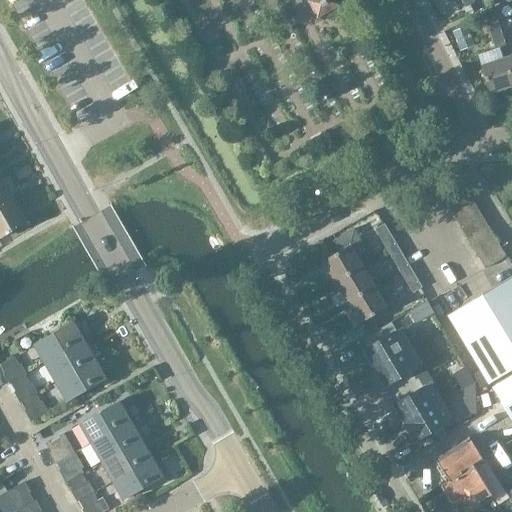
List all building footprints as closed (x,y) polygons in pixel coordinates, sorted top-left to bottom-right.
[(336,0),(311,0),(307,2),(317,19),(340,6),(336,0)] [(492,0),(478,0),(474,2),(469,4),(473,14),(495,6),(492,0)] [(471,13),(469,6),(465,8),(464,9),(461,3),(439,13),(445,24),(471,13)] [(496,19),(490,21),(486,23),(490,35),(500,32),(496,19)] [(505,46),(500,32),(490,35),(495,50),(505,46)] [(511,86),(504,59),(481,67),(489,94),(511,86)] [(0,208),(13,200),(0,178),(0,177),(0,208)] [(443,197),(449,208),(470,196),(463,185),(443,197)] [(476,206),(470,196),(449,208),(455,218),(476,206)] [(0,238),(26,223),(13,200),(0,208),(0,238)] [(355,212),(364,226),(379,216),(370,202),(355,212)] [(482,216),(476,206),(455,218),(462,228),(482,216)] [(488,226),(482,216),(462,228),(468,238),(488,226)] [(375,230),(387,252),(397,246),(384,225),(375,230)] [(494,236),(488,226),(468,238),(474,249),(494,236)] [(323,262),(335,283),(362,267),(355,255),(366,249),(354,229),(333,242),(339,252),(323,262)] [(500,246),(494,236),(474,249),(480,259),(500,246)] [(409,266),(397,246),(387,252),(399,272),(409,266)] [(506,257),(500,246),(480,259),(486,269),(506,257)] [(422,288),(409,266),(399,272),(412,294),(422,288)] [(375,287),(362,267),(335,283),(347,304),(375,287)] [(511,277),(448,316),(489,384),(511,370),(511,277)] [(387,308),(375,287),(347,304),(360,324),(387,308)] [(33,344),(45,363),(84,341),(73,321),(33,344)] [(364,351),(374,369),(414,346),(403,328),(396,332),(390,323),(363,339),(368,348),(364,351)] [(95,360),(84,341),(45,363),(56,383),(95,360)] [(424,364),(414,346),(374,369),(385,387),(390,384),(395,393),(397,392),(415,381),(410,372),(424,364)] [(0,366),(10,384),(24,375),(29,373),(25,366),(22,368),(20,365),(19,366),(14,357),(0,365),(0,366)] [(106,378),(95,360),(56,383),(66,401),(106,378)] [(24,375),(10,384),(21,403),(35,395),(37,394),(31,383),(29,384),(24,375)] [(511,420),(511,376),(493,388),(511,420)] [(404,424),(444,400),(433,382),(423,388),(418,379),(415,381),(397,392),(402,400),(394,405),(404,424)] [(475,383),(464,389),(465,401),(475,400),(475,383)] [(40,402),(35,395),(21,403),(32,422),(48,412),(42,401),(40,402)] [(444,400),(404,424),(415,442),(420,439),(425,448),(445,436),(440,427),(454,419),(444,400)] [(80,423),(91,442),(130,420),(118,401),(80,423)] [(140,438),(130,420),(91,442),(101,461),(140,438)] [(64,434),(45,444),(56,463),(74,452),(64,434)] [(151,458),(140,438),(101,461),(112,480),(151,458)] [(449,482),(441,487),(455,509),(462,504),(467,511),(472,511),(493,499),(474,468),(483,463),(468,439),(435,459),(449,482)] [(74,452),(56,463),(67,482),(82,472),(81,470),(84,468),(74,452)] [(162,477),(151,458),(112,480),(123,499),(162,477)] [(81,473),(67,482),(78,501),(92,492),(93,494),(94,493),(88,482),(86,483),(81,473)] [(13,511),(16,511),(18,511),(17,510),(33,500),(23,483),(3,494),(13,511)] [(92,492),(78,501),(84,511),(104,511),(109,510),(102,498),(97,501),(93,494),(92,492)] [(39,511),(33,500),(17,510),(18,511),(39,511)]
